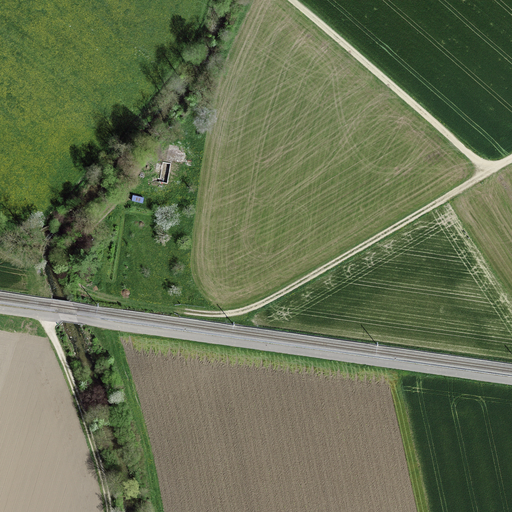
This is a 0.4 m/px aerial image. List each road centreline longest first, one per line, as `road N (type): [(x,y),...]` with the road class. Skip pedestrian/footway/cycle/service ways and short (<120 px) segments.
road 1 (unclassified): [(0,306),(511,380)]
road 2 (track): [(184,311),(221,315),(262,304),(511,146)]
road 3 (track): [(215,0),(185,69),(78,194),(34,257),(32,275)]
road 4 (track): [(480,166),(291,0)]
road 5 (track): [(43,310),(75,387),(106,511)]
